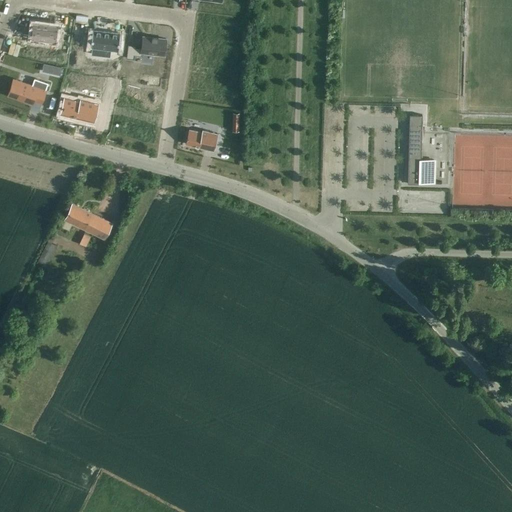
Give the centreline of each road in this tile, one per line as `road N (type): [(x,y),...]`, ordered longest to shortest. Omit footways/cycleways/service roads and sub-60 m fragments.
road 1 (residential): [(164,169),(189,15),(54,0)]
road 2 (tertiary): [(378,271),(293,215),(164,169)]
road 3 (tertiary): [(511,407),(378,271)]
road 4 (tertiary): [(164,169),(0,123)]
road 5 (unclassified): [(378,271),(393,255),(411,252),(511,254)]
